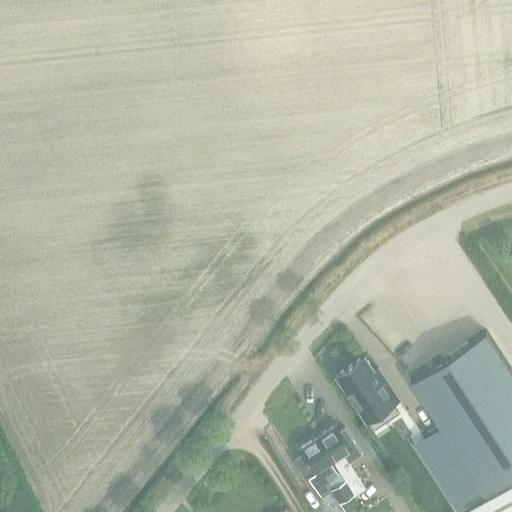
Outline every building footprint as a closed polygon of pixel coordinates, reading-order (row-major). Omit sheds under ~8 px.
[(385,308),(375,292),(363,300),(373,316),(385,308)] [(511,371),(484,330),(410,379),(440,424),(422,436),(468,507),(511,478),(511,371)] [(364,355),(335,374),(366,420),(399,398),(391,386),(387,389),(364,355)] [(337,424),(317,437),(332,461),(352,495),(364,487),(348,460),(361,452),(344,427),(340,429),(337,424)] [(304,454),(294,460),(306,477),(308,476),(321,497),(326,505),(336,498),(343,510),(356,501),(352,495),(332,461),(317,437),(300,448),(304,454)] [(511,511),(511,478),(468,507),(471,511),(511,511)] [(406,486),(398,491),(410,511),(418,507),(406,486)]
